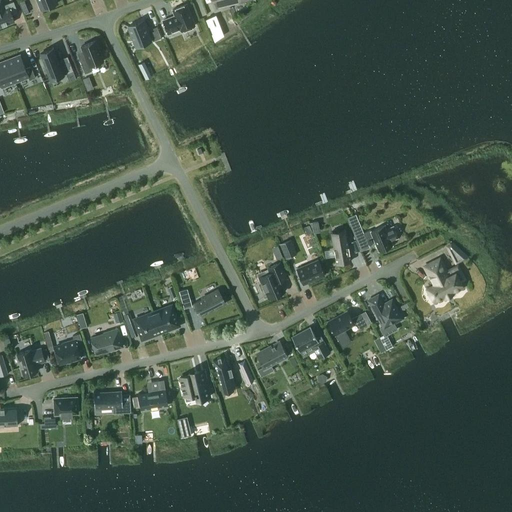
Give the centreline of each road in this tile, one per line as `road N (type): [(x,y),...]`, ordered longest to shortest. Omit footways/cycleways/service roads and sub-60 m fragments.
road 1 (residential): [(6,395),(260,333)]
road 2 (residential): [(260,333),(172,161)]
road 3 (unclassified): [(0,231),(172,161)]
road 4 (residential): [(260,333),(415,253)]
road 5 (residential): [(172,161),(103,18)]
